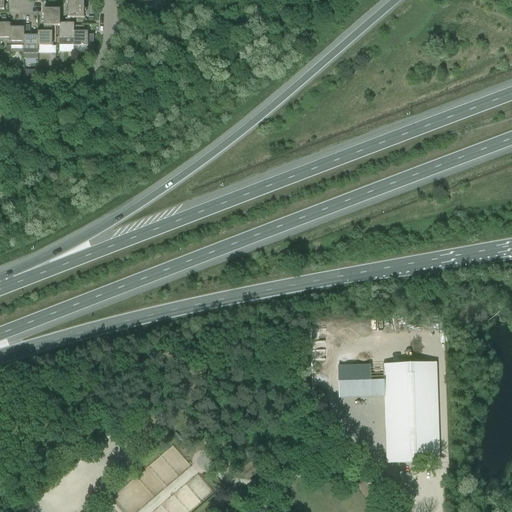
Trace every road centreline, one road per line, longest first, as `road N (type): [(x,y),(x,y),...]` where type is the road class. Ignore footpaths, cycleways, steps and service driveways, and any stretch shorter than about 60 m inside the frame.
road 1 (motorway): [(0,334),(511,138)]
road 2 (motorway): [(511,93),(17,282)]
road 3 (motorway): [(0,355),(197,304),(511,245)]
road 4 (motorway): [(394,0),(232,138),(17,282)]
road 5 (residential): [(0,81),(67,87),(89,74),(106,46),(110,0)]
road 6 (track): [(359,449),(273,487),(261,511)]
